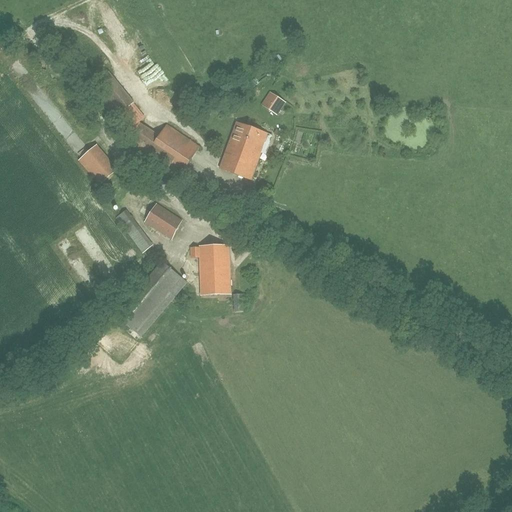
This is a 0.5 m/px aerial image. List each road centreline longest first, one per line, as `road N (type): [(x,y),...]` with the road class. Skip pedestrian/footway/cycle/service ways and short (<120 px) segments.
road 1 (unclassified): [(511,365),(253,222)]
road 2 (track): [(20,36),(133,157),(183,185)]
